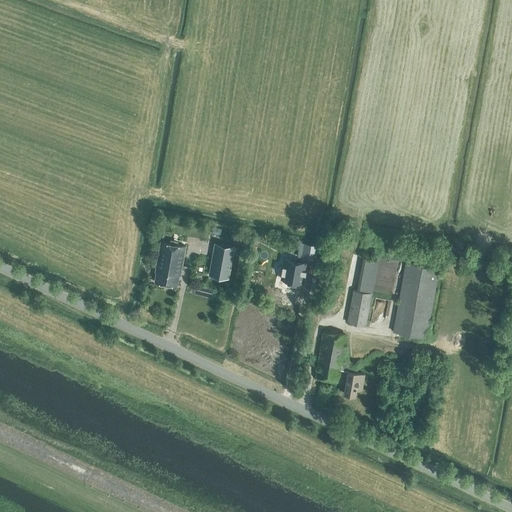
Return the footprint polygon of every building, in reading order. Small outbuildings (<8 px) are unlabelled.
[(180,276),(185,246),(160,242),(155,271),(156,272),(154,282),(177,286),(179,276),(180,276)] [(229,278),(235,245),(215,242),(209,274),(229,278)] [(316,260),(318,245),(303,243),(301,258),(316,260)] [(365,326),(378,259),(363,257),(356,291),(353,290),(347,322),(365,326)] [(302,280),(305,264),(289,261),(286,277),(289,277),(287,288),(297,290),(299,279),(302,280)] [(425,337),(425,336),(438,268),(406,262),(393,331),(425,337)] [(337,382),(345,336),(345,335),(323,332),(315,378),(321,379),(321,380),(337,382)] [(349,361),(347,368),(354,369),(356,363),(349,361)] [(361,390),(364,374),(348,371),(344,394),(355,396),(356,389),(361,390)]
